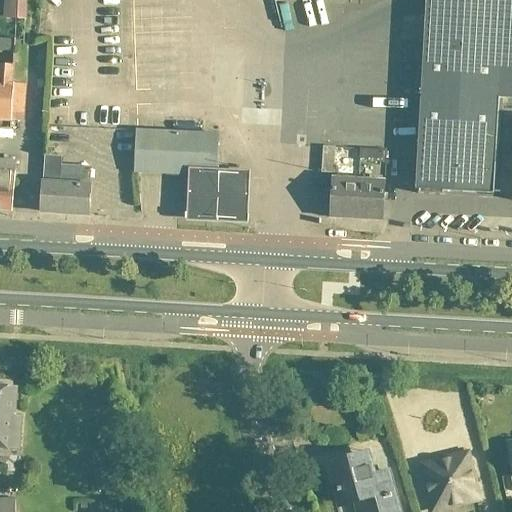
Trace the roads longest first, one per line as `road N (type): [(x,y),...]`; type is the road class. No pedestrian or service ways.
road 1 (primary): [(263,260),(50,248)]
road 2 (tertiary): [(284,511),(251,390),(258,315)]
road 3 (unclassified): [(0,319),(170,327),(174,310)]
road 4 (primary): [(0,300),(174,310)]
road 5 (unclassified): [(351,321),(359,340),(511,347)]
road 6 (primary): [(351,321),(511,330)]
road 7 (unclassified): [(511,257),(392,250),(379,267)]
road 8 (primary): [(511,275),(379,267)]
